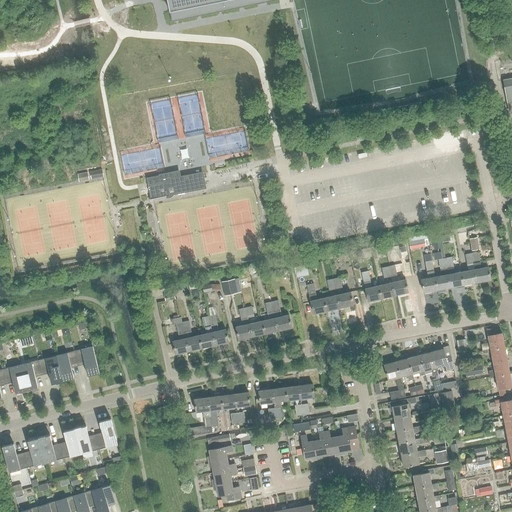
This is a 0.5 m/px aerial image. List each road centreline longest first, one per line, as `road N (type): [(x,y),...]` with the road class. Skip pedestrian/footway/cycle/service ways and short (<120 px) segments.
road 1 (residential): [(355,345),(0,429)]
road 2 (residential): [(511,312),(355,345)]
road 3 (residential): [(376,468),(282,487),(268,434)]
road 4 (residential): [(376,468),(355,345)]
